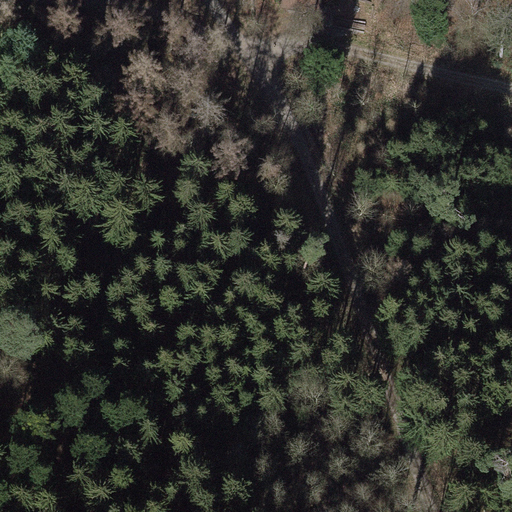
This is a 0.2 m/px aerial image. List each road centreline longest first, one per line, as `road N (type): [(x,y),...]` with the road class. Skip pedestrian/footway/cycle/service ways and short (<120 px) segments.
road 1 (track): [(435,511),(293,118),(261,50),(214,0)]
road 2 (track): [(85,0),(261,50),(332,46),(511,89)]
